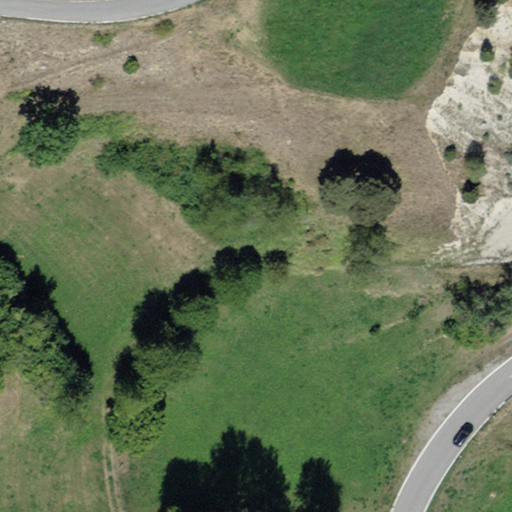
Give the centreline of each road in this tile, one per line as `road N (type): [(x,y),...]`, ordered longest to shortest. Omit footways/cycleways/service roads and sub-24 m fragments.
road 1 (track): [(119,511),(102,433),(102,385),(120,311)]
road 2 (secondary): [(407,511),(458,426),(511,373)]
road 3 (unclassified): [(169,0),(108,11),(0,4)]
